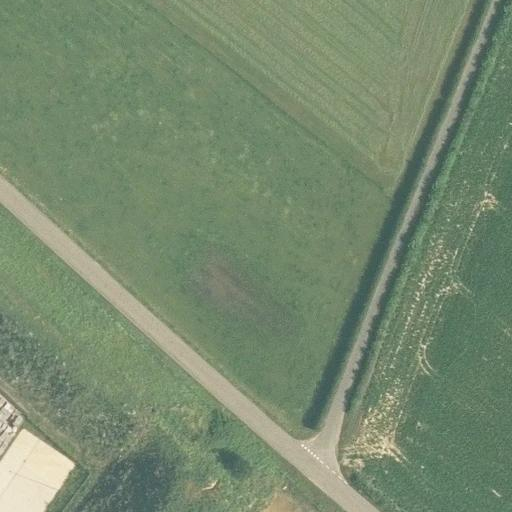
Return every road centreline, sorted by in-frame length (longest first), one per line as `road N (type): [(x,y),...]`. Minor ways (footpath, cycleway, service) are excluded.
road 1 (unclassified): [(313,469),(494,0)]
road 2 (tertiary): [(313,469),(0,187)]
